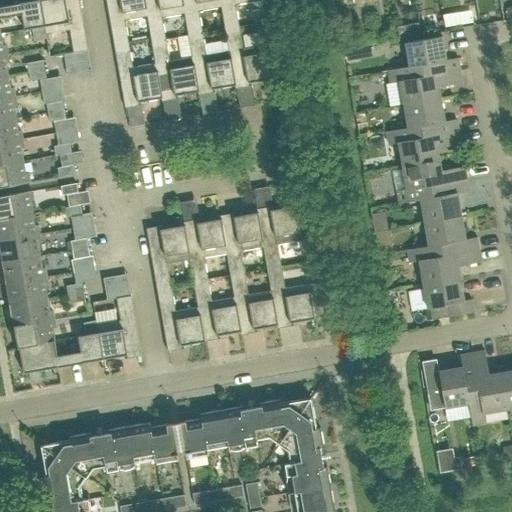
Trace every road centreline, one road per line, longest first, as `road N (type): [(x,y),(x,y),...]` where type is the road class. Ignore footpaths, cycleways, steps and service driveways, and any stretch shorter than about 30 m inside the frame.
road 1 (residential): [(160,385),(511,323)]
road 2 (residential): [(118,203),(251,179),(261,168),(253,130),(232,120),(107,141)]
road 3 (residential): [(160,385),(136,250),(118,203)]
road 4 (residential): [(500,183),(479,54),(489,39),(511,33)]
road 5 (residential): [(0,413),(160,385)]
road 6 (residential): [(107,141),(107,79),(92,0)]
